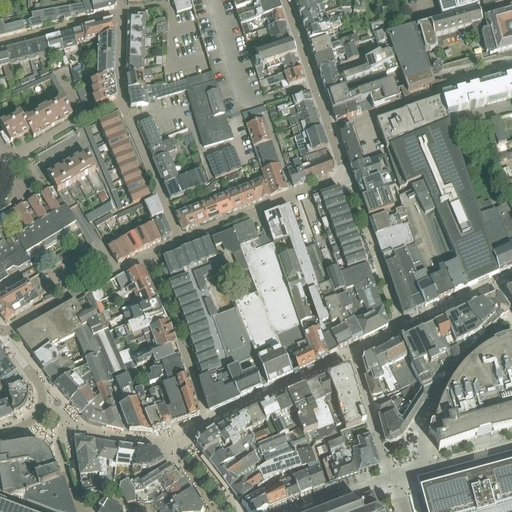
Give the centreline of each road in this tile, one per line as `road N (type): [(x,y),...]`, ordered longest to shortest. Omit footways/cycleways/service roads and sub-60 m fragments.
road 1 (unclassified): [(178,240),(343,173),(329,132)]
road 2 (unclassified): [(511,72),(329,132)]
road 3 (unclassified): [(122,103),(178,240)]
road 4 (residential): [(329,132),(284,0)]
road 5 (unclassified): [(0,46),(121,13)]
road 6 (unclassified): [(0,328),(111,271)]
